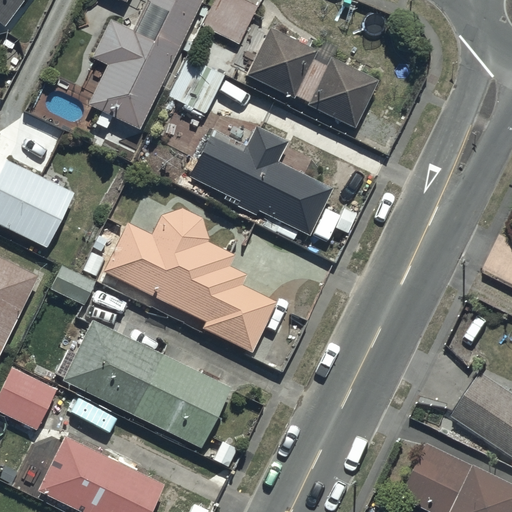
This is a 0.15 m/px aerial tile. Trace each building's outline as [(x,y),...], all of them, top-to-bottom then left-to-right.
[(0,0),(0,24),(1,26),(20,0),(0,0)] [(137,128),(197,0),(141,0),(128,28),(106,18),(88,56),(105,63),(86,104),(99,110),(93,122),(105,128),(111,116),(137,128)] [(238,43),(256,5),(244,0),(211,0),(200,26),(238,43)] [(303,105),(351,128),(374,81),(327,57),(323,65),(311,59),(315,51),(267,27),(244,74),(289,97),(290,94),(305,102),(303,105)] [(164,95),(203,114),(222,73),(183,55),(164,95)] [(255,211),(306,236),(329,188),(277,162),(287,141),(254,125),(240,152),(205,134),(185,175),(236,200),(233,206),(253,215),(255,211)] [(0,226),(44,248),(71,191),(1,158),(0,161),(0,226)] [(208,236),(197,217),(178,210),(157,218),(149,234),(124,221),(99,270),(124,283),(119,292),(146,307),(152,296),(203,322),(201,327),(249,351),(248,353),(262,360),(281,323),(268,316),(275,300),(240,284),(244,274),(227,265),(233,254),(205,241),(208,236)] [(0,346),(36,275),(0,257),(0,346)] [(47,287),(81,304),(93,280),(59,263),(47,287)] [(61,379),(198,447),(227,387),(90,320),(61,379)] [(0,382),(0,411),(34,429),(54,389),(8,367),(0,382)] [(451,415),(511,455),(511,391),(481,371),(451,415)] [(34,489),(80,511),(146,511),(160,484),(61,435),(34,489)] [(399,493),(437,511),(511,511),(511,478),(474,459),(472,462),(426,439),(399,493)]
